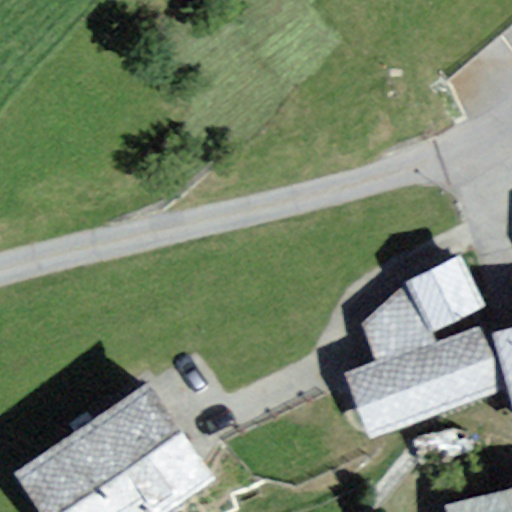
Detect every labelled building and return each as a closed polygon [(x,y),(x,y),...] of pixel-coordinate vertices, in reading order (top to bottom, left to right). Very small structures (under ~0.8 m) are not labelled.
[(480,305),(458,259),(415,280),(437,326),(480,305)] [(429,334),(406,289),(365,322),(377,354),(429,334)] [(495,380),(476,331),(352,378),(371,427),(495,380)] [(511,335),(502,338),(511,373),(511,335)] [(142,511),(202,471),(146,392),(26,475),(52,511),(142,511)] [(511,511),(511,492),(456,510),(456,511),(511,511)]
